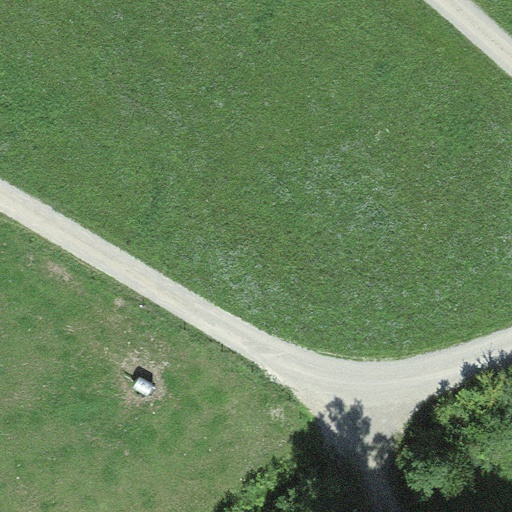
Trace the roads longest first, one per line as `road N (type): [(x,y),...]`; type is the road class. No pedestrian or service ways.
road 1 (track): [(511,338),(353,398),(0,210)]
road 2 (track): [(353,398),(369,459),(395,511)]
